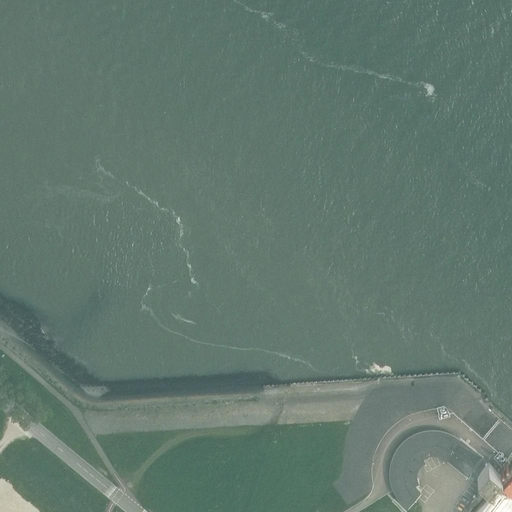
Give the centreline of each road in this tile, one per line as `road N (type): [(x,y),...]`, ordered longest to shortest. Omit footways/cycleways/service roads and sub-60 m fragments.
road 1 (track): [(122,501),(172,443),(248,431),(260,411)]
road 2 (tertiary): [(135,511),(0,398)]
